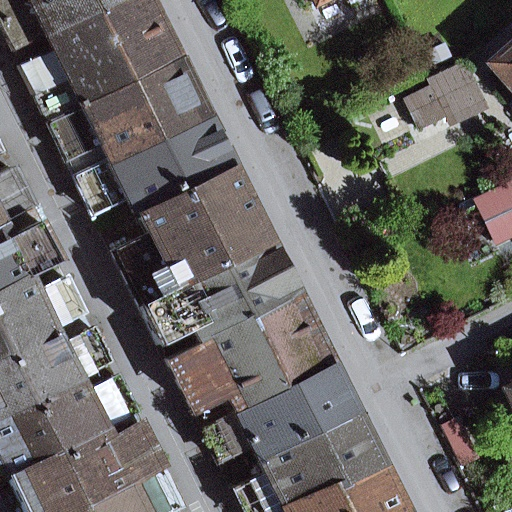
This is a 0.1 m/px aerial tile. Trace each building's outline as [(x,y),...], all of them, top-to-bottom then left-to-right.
[(0,0),(0,26),(12,51),(44,34),(43,32),(110,0),(27,0),(29,4),(21,3),(19,0),(0,0)] [(51,48),(19,64),(47,122),(79,106),(78,104),(170,61),(139,0),(110,0),(43,32),(44,34),(51,48)] [(511,44),(489,65),(511,90),(511,44)] [(79,106),(47,122),(72,175),(105,159),(105,158),(197,115),(170,61),(78,104),(79,106)] [(445,113),(448,119),(478,105),(461,68),(403,99),(416,126),(445,113)] [(91,214),(125,198),(134,211),(224,169),(197,115),(105,158),(105,159),(72,175),(91,214)] [(0,222),(27,208),(5,167),(0,170),(0,222)] [(145,235),(110,252),(136,305),(171,288),(262,244),(224,169),(134,211),(145,235)] [(511,184),(476,202),(495,240),(511,231),(511,184)] [(0,286),(20,277),(21,280),(55,262),(27,208),(0,222),(0,286)] [(156,346),(189,329),(196,343),(288,298),(262,244),(171,288),(136,305),(156,346)] [(20,277),(0,286),(0,353),(47,330),(48,332),(81,315),(63,278),(55,262),(21,280),(20,277)] [(196,343),(164,360),(198,429),(324,368),(288,298),(196,343)] [(47,330),(0,353),(0,413),(71,378),(72,381),(106,364),(88,328),(81,315),(48,332),(47,330)] [(71,378),(0,413),(0,465),(6,478),(131,415),(113,378),(106,364),(72,381),(71,378)] [(219,463),(248,447),(255,460),(347,416),(324,368),(198,429),(202,429),(219,463)] [(131,415),(6,478),(23,511),(71,511),(157,469),(131,415)] [(232,489),(242,511),(279,511),(280,511),(279,509),(372,465),(347,416),(255,460),(262,474),(232,489)] [(280,511),(395,511),(372,465),(279,509),(280,511)] [(157,469),(71,511),(171,511),(177,509),(157,469)]
